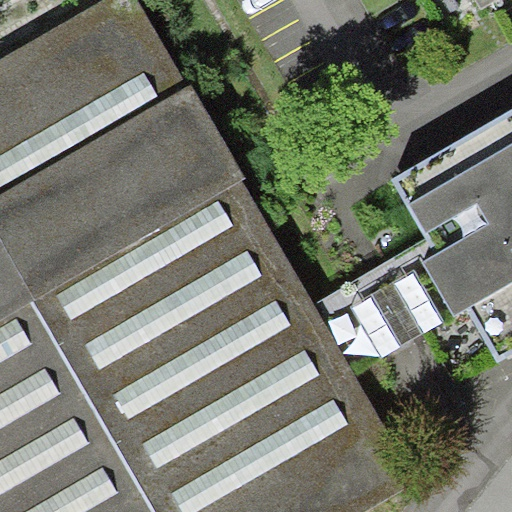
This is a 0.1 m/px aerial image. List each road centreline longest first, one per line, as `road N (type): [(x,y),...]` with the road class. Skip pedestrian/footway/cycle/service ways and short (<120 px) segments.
road 1 (residential): [(321,0),(385,114),(511,44)]
road 2 (residential): [(511,406),(430,511)]
